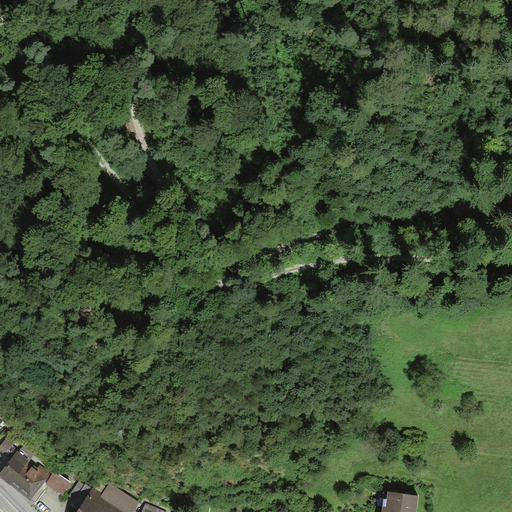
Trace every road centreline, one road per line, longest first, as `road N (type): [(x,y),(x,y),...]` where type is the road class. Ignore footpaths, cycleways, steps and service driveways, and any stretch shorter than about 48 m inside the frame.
road 1 (track): [(0,24),(147,215),(203,260),(267,253),(365,222),(511,201)]
road 2 (track): [(143,0),(128,56),(134,116),(161,186),(218,281),(352,259),(511,267)]
